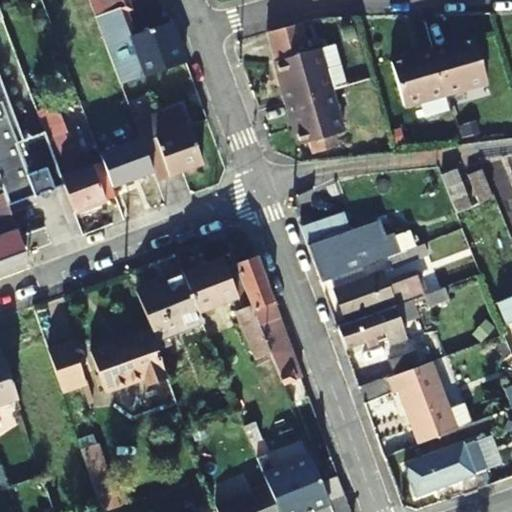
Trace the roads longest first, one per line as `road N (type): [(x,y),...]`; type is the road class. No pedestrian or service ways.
road 1 (unclassified): [(261,193),(375,511)]
road 2 (residential): [(261,193),(0,286)]
road 3 (unclassified): [(198,28),(261,193)]
road 4 (residential): [(198,28),(320,0)]
